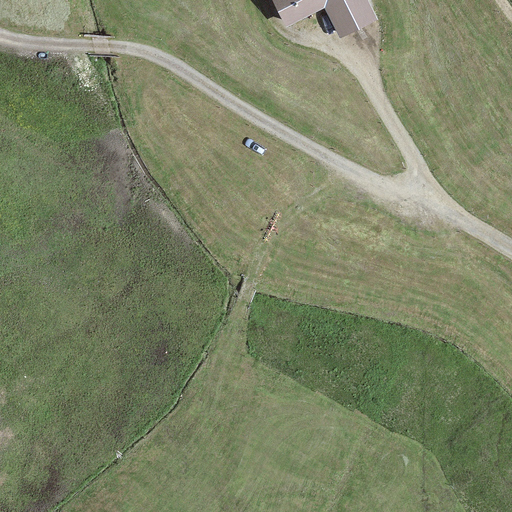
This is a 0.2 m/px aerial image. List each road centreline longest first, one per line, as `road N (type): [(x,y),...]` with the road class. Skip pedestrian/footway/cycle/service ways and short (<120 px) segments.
road 1 (track): [(0,31),(170,62),(220,98),(511,252)]
road 2 (track): [(352,48),(422,173),(410,201)]
